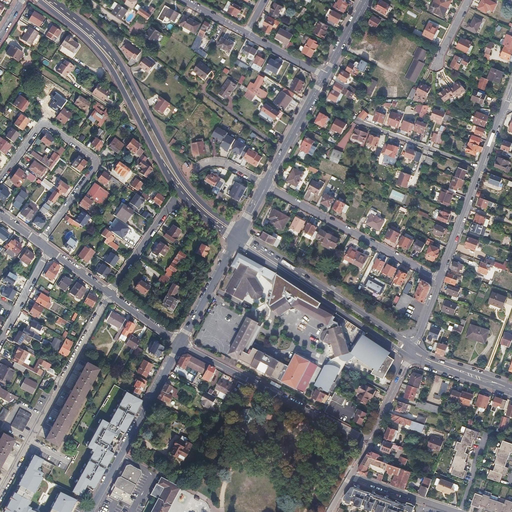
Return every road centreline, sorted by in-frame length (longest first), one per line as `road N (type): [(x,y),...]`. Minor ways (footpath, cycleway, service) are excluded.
road 1 (secondary): [(39,0),(102,55),(181,190)]
road 2 (residential): [(39,242),(98,160),(41,124),(0,180)]
road 3 (residential): [(109,293),(0,497)]
road 4 (secondary): [(182,179),(120,64),(51,0)]
road 5 (secondary): [(412,351),(238,231)]
road 6 (secondary): [(235,238),(412,351)]
road 7 (residential): [(178,344),(359,437)]
road 8 (residential): [(265,185),(439,279)]
road 9 (tertiary): [(178,344),(88,511)]
road 10 (residential): [(480,168),(355,120)]
road 11 (residential): [(109,293),(181,190)]
road 12 (tertiary): [(324,75),(265,185)]
road 13 (tertiary): [(235,238),(178,344)]
